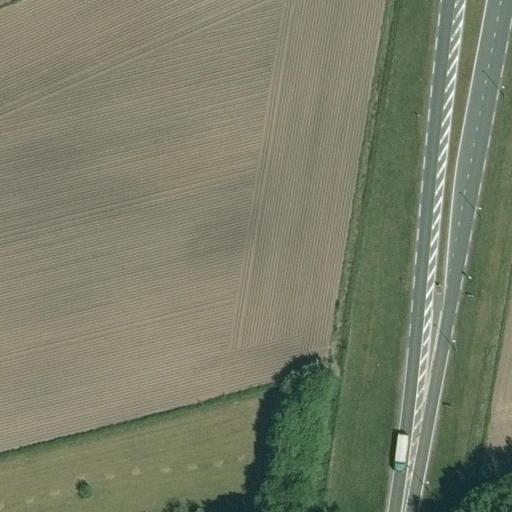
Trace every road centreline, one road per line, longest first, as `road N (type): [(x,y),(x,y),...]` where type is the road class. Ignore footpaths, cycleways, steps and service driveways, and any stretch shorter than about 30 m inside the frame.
road 1 (primary): [(404,511),(453,283),(499,0)]
road 2 (primary): [(447,0),(404,511)]
